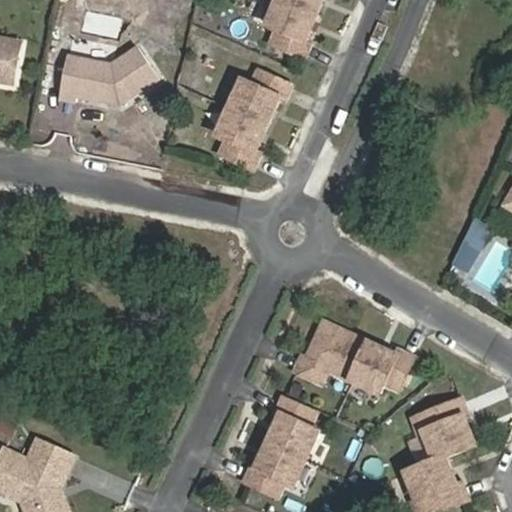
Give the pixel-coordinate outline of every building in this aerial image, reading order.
[(311,16),(276,0),(273,0),(262,25),(272,30),(266,44),(297,59),(303,45),(299,42),(311,16)] [(276,0),(311,16),(318,0),(276,0)] [(0,84),(13,87),(19,44),(0,40),(0,84)] [(113,62),(151,82),(156,79),(136,48),(113,62)] [(117,106),(151,82),(113,62),(107,66),(64,57),(55,99),(72,103),(73,98),(117,106)] [(235,81),(223,108),(260,127),(274,99),(278,101),(285,87),(252,73),(246,85),(235,81)] [(260,127),(223,108),(219,115),(258,133),(260,127)] [(248,153),(258,133),(219,115),(210,136),(220,141),(212,157),(245,172),(253,156),(248,153)] [(511,188),(503,205),(511,210),(511,188)] [(474,218),(455,267),(473,274),(492,225),(474,218)] [(324,372),(348,382),(366,346),(323,325),(307,360),(301,357),(294,373),(318,384),(324,372)] [(409,358),(396,353),(394,359),(366,346),(348,382),(378,395),(381,386),(395,392),(409,358)] [(425,434),(438,462),(447,458),(477,445),(465,417),(470,415),(463,399),(414,421),(421,435),(425,434)] [(277,420),(265,443),(303,461),(313,436),(304,432),(312,416),(280,402),(273,417),(277,420)] [(32,439),(22,460),(0,449),(0,494),(16,502),(20,511),(64,511),(55,486),(69,457),(32,439)] [(303,461),(265,443),(252,471),(248,469),(242,483),(272,499),(280,483),(291,488),(303,461)] [(458,482),(447,458),(438,462),(408,473),(420,499),(414,502),(419,511),(440,511),(469,498),(462,481),(458,482)]
